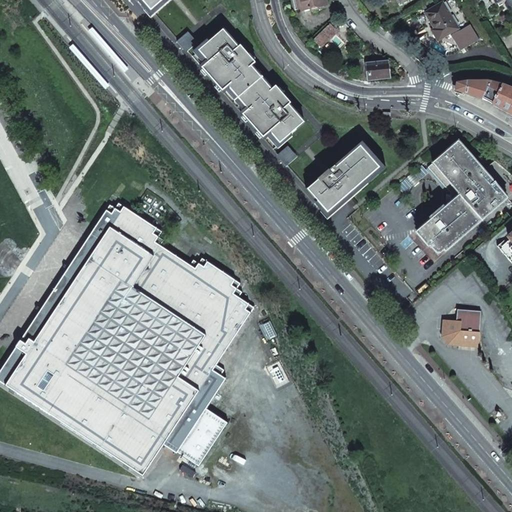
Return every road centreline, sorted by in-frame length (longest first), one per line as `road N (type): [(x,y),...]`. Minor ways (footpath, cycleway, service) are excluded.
road 1 (secondary): [(511,481),(82,0)]
road 2 (tertiary): [(263,0),(282,49),(332,93),(357,101),(426,100),(511,147)]
road 3 (unknown): [(511,427),(420,320),(462,283),(495,329),(511,374)]
road 4 (tertiary): [(428,89),(359,90),(337,82),(291,43),(274,0)]
road 5 (residential): [(342,0),(348,18),(409,62),(428,89)]
